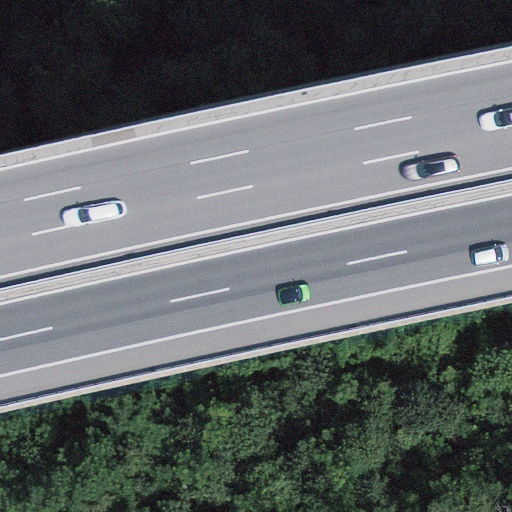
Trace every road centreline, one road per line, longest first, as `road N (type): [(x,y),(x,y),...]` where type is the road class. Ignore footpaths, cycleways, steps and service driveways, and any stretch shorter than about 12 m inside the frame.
road 1 (motorway): [(0,342),(511,233)]
road 2 (motorway): [(511,115),(0,224)]
